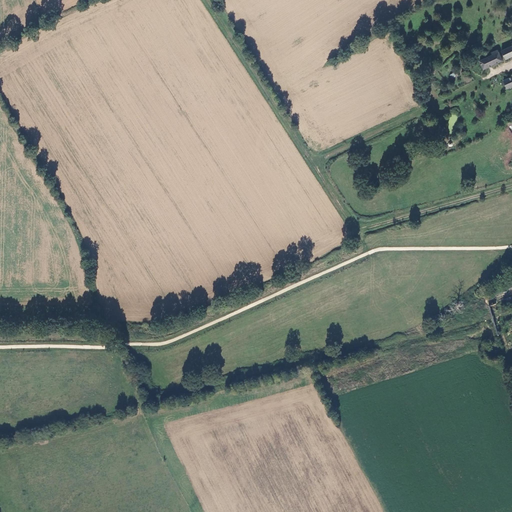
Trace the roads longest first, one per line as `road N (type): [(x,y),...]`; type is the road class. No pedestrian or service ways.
road 1 (track): [(369,252),(205,0)]
road 2 (track): [(511,185),(367,226),(349,219)]
